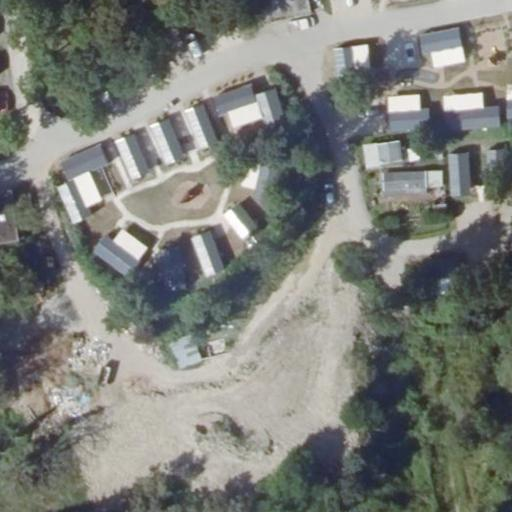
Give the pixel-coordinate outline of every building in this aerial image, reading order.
[(305,0),(265,0),(267,17),(307,15),(305,0)] [(458,46),(459,67),(496,66),(495,45),(458,46)] [(443,78),(443,57),(402,58),(403,79),(443,78)] [(229,84),(233,107),(250,104),(253,115),(275,111),(269,77),(229,84)] [(464,106),(477,104),(479,119),(498,117),(494,83),(462,86),(464,106)] [(448,92),(409,93),(409,117),(449,116),(448,92)] [(356,123),(370,122),(371,134),(396,132),(393,98),(354,101),(356,123)] [(164,115),(128,133),(137,152),(173,134),(164,115)] [(241,124),(246,146),(280,138),(275,116),(241,124)] [(364,166),(402,159),(399,138),(360,145),(364,166)] [(160,161),(172,193),(199,184),(187,151),(160,161)] [(59,189),(98,174),(90,153),(51,169),(59,189)] [(383,169),(383,191),(441,192),(441,170),(383,169)] [(490,173),(469,174),(470,200),(491,199),(490,173)] [(73,223),(109,210),(102,190),(66,204),(73,223)] [(193,191),(168,201),(180,233),(206,223),(193,191)] [(0,229),(10,230),(12,193),(0,192),(0,229)] [(112,231),(83,243),(90,262),(120,250),(112,231)] [(195,266),(219,259),(213,239),(189,246),(195,266)] [(170,275),(194,266),(186,247),(163,257),(170,275)] [(168,342),(179,370),(202,361),(191,333),(168,342)]
